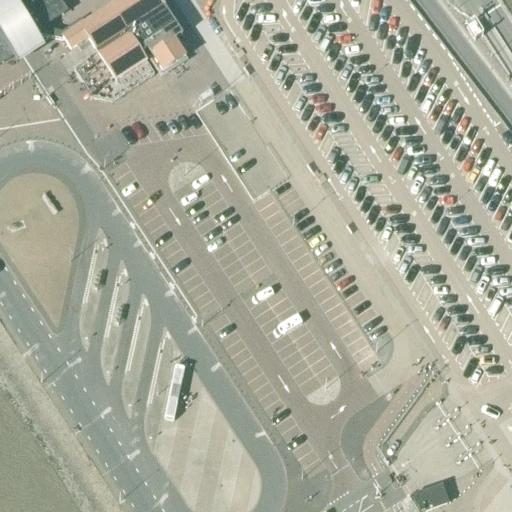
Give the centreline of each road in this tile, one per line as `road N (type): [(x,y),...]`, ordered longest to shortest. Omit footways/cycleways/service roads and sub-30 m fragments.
road 1 (unclassified): [(144,511),(0,285)]
road 2 (primary): [(419,0),(511,121)]
